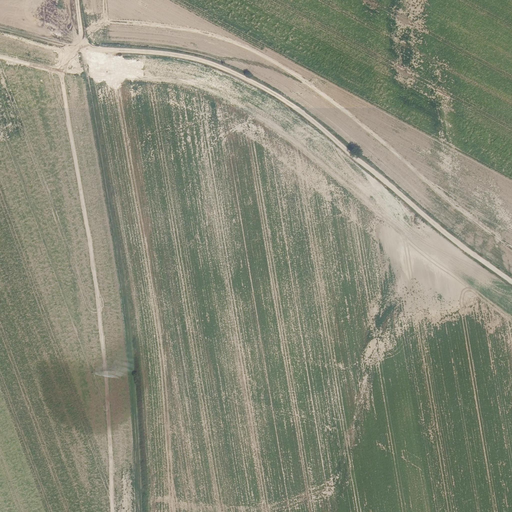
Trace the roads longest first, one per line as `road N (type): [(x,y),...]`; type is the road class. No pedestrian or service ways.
road 1 (track): [(83,48),(214,64),(273,94),(511,279)]
road 2 (track): [(142,511),(124,281),(83,48)]
